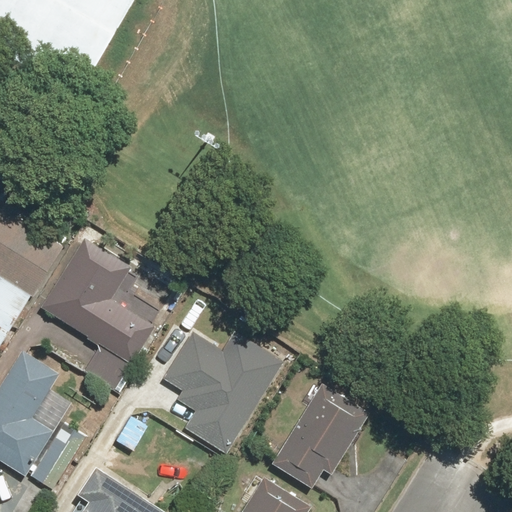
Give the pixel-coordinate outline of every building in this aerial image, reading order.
[(0,0),(0,57),(67,98),(127,0),(0,0)] [(68,244),(0,200),(0,272),(0,273),(0,344),(2,346),(68,244)] [(92,235),(47,304),(137,362),(161,326),(118,298),(139,265),(92,235)] [(190,426),(231,452),(290,359),(240,328),(228,348),(198,329),(169,376),(188,388),(182,399),(201,410),(190,426)] [(28,348),(0,391),(0,453),(57,490),(92,436),(66,420),(60,431),(35,415),(64,370),(28,348)] [(126,370),(95,350),(82,369),(113,390),(126,370)] [(327,380),(277,460),(318,486),(330,467),(339,472),(377,412),(327,380)] [(224,458),(191,438),(175,465),(207,484),(224,458)] [(177,511),(105,464),(87,490),(98,497),(87,511),(177,511)] [(270,473),(245,511),(312,511),(318,503),(270,473)]
